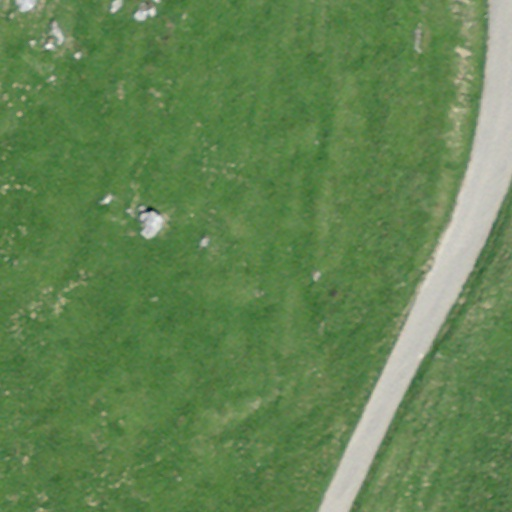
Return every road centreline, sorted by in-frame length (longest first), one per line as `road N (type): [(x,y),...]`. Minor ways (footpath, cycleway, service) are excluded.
road 1 (track): [(511,119),(415,336)]
road 2 (track): [(415,336),(331,511)]
